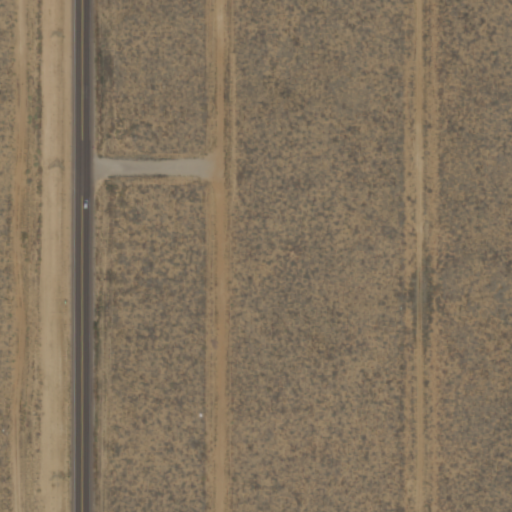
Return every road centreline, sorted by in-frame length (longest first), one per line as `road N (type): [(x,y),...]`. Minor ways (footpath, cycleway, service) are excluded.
road 1 (tertiary): [(84,0),(82,511)]
road 2 (track): [(431,511),(432,0)]
road 3 (track): [(218,511),(219,0)]
